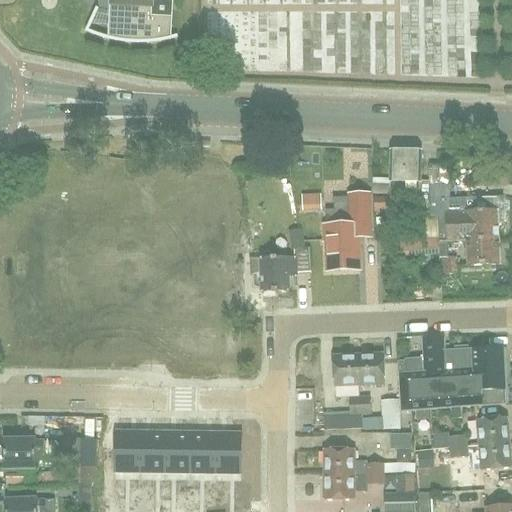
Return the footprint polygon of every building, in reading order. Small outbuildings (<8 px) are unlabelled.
[(106,37),(106,40),(115,42),(125,43),(137,44),(147,44),(160,43),(169,41),(169,38),(170,25),(171,18),(171,0),(108,0),(107,17),(111,18),(110,25),(107,25),(106,37)] [(216,0),(216,7),(311,9),(311,0),(216,0)] [(429,182),(421,182),(421,152),(390,152),(390,196),(414,196),(414,207),(430,207),(429,188),(440,187),(440,170),(429,170),(429,182)] [(92,183),(91,226),(107,227),(107,233),(119,233),(119,227),(135,228),(151,228),(151,234),(163,234),(163,228),(179,229),(195,229),(195,235),(207,235),(207,229),(223,230),(224,186),(180,185),(136,184),(92,183)] [(228,183),(228,224),(241,224),(241,183),(228,183)] [(429,188),(430,207),(431,218),(438,217),(439,227),(437,227),(438,239),(438,245),(448,244),(466,243),(498,242),(497,227),(499,226),(499,212),(493,213),(493,202),(472,203),(472,209),(465,210),(465,200),(449,201),(448,187),(440,187),(429,188)] [(358,230),(370,230),(369,195),(349,196),(350,226),(323,227),(323,242),(326,242),(327,272),(359,271),(358,230)] [(323,196),(304,197),(305,212),(324,210),(323,196)] [(21,207),(21,230),(61,231),(61,208),(21,207)] [(260,260),(250,259),(250,276),(253,276),(253,288),(262,290),(262,295),(289,294),(288,279),(297,279),(297,274),(310,274),(309,249),(305,249),(301,229),(288,233),(294,258),(260,260)] [(21,230),(20,253),(60,254),(61,231),(21,230)] [(228,231),(228,272),(241,272),(241,231),(228,231)] [(438,245),(438,239),(400,243),(401,259),(439,256),(438,245)] [(498,242),(466,243),(466,268),(499,266),(498,242)] [(20,253),(20,275),(60,276),(60,254),(20,253)] [(449,260),(443,260),(444,276),(456,276),(455,259),(449,260)] [(106,288),(105,327),(133,328),(134,288),(114,288),(114,276),(106,276),(106,288)] [(133,328),(133,332),(161,333),(161,329),(162,289),(142,288),(142,276),(134,276),(134,288),(133,328)] [(162,289),(161,329),(189,330),(190,290),(170,289),(170,277),(162,277),(162,289)] [(190,290),(189,330),(211,330),(212,290),(198,290),(198,278),(190,278),(190,290)] [(12,285),(11,303),(21,303),(21,325),(49,326),(50,286),(12,285)] [(50,286),(49,326),(77,327),(78,287),(50,286)] [(78,287),(77,327),(105,327),(106,288),(78,287)] [(503,350),(443,352),(443,343),(424,344),(426,371),(408,372),(398,372),(399,390),(401,392),(401,413),(444,411),(478,408),(505,405),(503,350)] [(359,387),(384,386),(383,355),(358,356),(359,387)] [(359,387),(358,356),(333,357),(334,388),(359,387)] [(401,358),(402,370),(425,369),(424,357),(401,358)] [(349,398),(350,416),(343,416),(343,415),(324,416),(324,432),(363,430),(362,416),(371,416),(370,398),(349,398)] [(398,401),(381,402),(382,431),(399,430),(398,401)] [(479,447),(509,444),(507,419),(476,421),(479,447)] [(116,475),(141,475),(142,433),(117,433),(116,475)] [(167,434),(142,433),(141,475),(166,475),(167,434)] [(192,476),(192,434),(167,434),(166,475),(192,476)] [(217,434),(192,434),(192,476),(217,476),(217,434)] [(242,477),(243,435),(217,434),(217,476),(242,477)] [(466,437),(449,438),(449,434),(433,435),(434,444),(424,445),(425,452),(438,451),(438,450),(467,448),(466,437)] [(35,456),(44,456),(43,443),(35,443),(35,441),(5,442),(5,454),(3,454),(3,471),(35,470),(35,456)] [(59,441),(58,467),(80,467),(81,441),(59,441)] [(84,442),(84,458),(84,467),(96,468),(96,442),(84,442)] [(509,444),(479,447),(481,472),(511,469),(509,444)] [(390,460),(408,460),(408,445),(390,445),(390,460)] [(438,450),(438,451),(440,465),(452,464),(451,460),(468,458),(467,448),(438,450)] [(324,451),(324,476),(354,476),(384,476),(384,475),(384,465),(379,465),(367,465),(367,462),(354,462),(354,451),(324,451)] [(477,488),(476,470),(448,471),(448,489),(477,488)] [(95,484),(95,471),(81,471),(81,484),(95,484)] [(324,476),(324,502),(355,501),(355,487),(367,487),(367,486),(384,486),(384,476),(354,476),(324,476)] [(413,476),(396,477),(397,494),(414,494),(413,476)] [(36,491),(35,478),(8,480),(9,493),(36,491)] [(79,496),(92,496),(92,485),(79,485),(79,496)] [(414,511),(414,494),(384,496),(384,511),(414,511)] [(511,511),(511,505),(485,508),(485,511),(432,511),(430,494),(418,495),(419,508),(419,511),(511,511)] [(7,511),(54,511),(54,502),(37,503),(37,501),(7,503),(7,511)]
